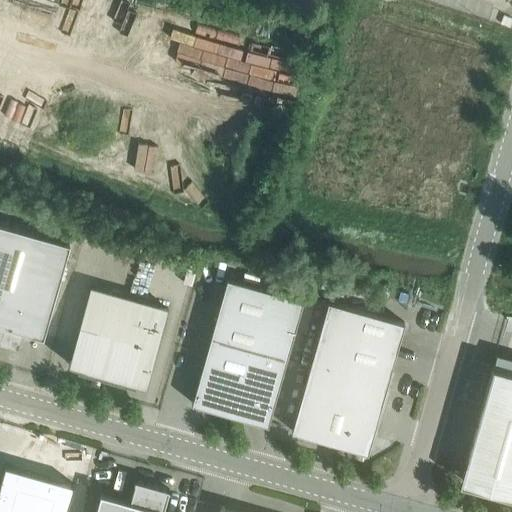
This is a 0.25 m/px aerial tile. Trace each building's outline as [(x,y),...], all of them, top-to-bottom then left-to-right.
[(70,243),(0,223),(0,343),(18,349),(23,330),(43,336),(70,243)] [(303,298),(227,277),(209,340),(286,361),(303,298)] [(107,375),(129,296),(90,285),(68,363),(107,375)] [(168,307),(129,296),(107,375),(146,386),(168,307)] [(368,452),(404,322),(328,300),(292,430),(294,431),(295,429),(366,449),(365,451),(368,452)] [(268,424),(286,361),(209,340),(192,402),(194,403),(195,401),(266,421),(265,423),(268,424)] [(511,371),(493,366),(466,461),(468,462),(463,480),(511,494),(511,371)] [(5,464),(0,481),(0,511),(65,511),(74,483),(5,464)] [(144,511),(147,505),(164,510),(169,489),(135,479),(134,482),(135,482),(130,500),(101,492),(94,511),(144,511)]
